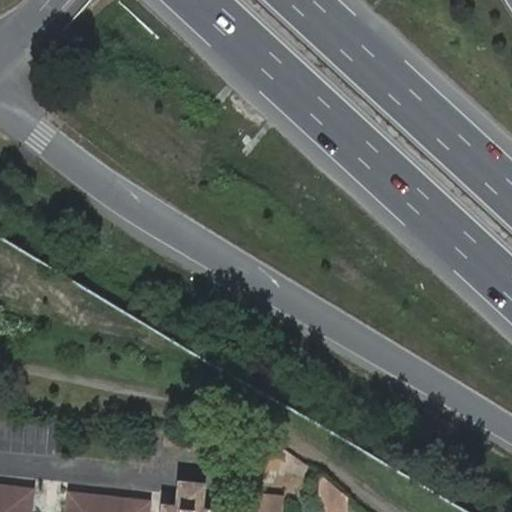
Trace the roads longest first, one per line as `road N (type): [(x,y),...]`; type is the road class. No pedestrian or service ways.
road 1 (motorway): [(0,103),(124,197),(511,432)]
road 2 (motorway): [(200,0),(511,287)]
road 3 (motorway): [(511,195),(299,0)]
